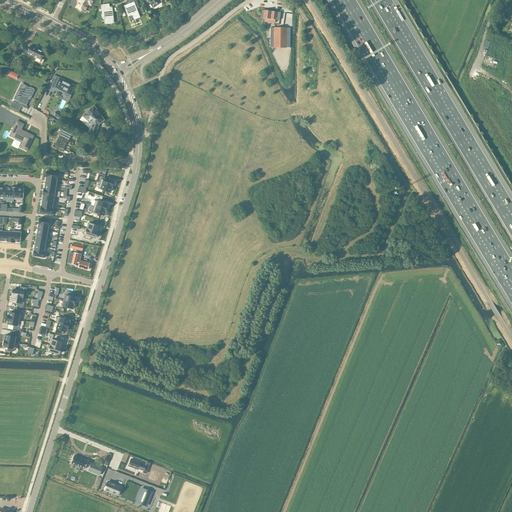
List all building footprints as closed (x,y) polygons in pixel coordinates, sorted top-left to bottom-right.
[(80,0),(76,8),(78,8),(78,9),(79,10),(80,11),(81,11),(82,11),(83,11),(85,12),(85,11),(88,4),(91,6),(93,0),(80,0)] [(161,2),(163,0),(147,0),(148,2),(149,2),(153,8),(161,2)] [(134,3),(125,6),(128,16),(133,14),(134,19),(139,17),(136,10),(134,3)] [(109,5),(102,5),(103,19),(108,19),(108,24),(114,23),(112,8),(109,8),(109,5)] [(262,10),(261,18),(279,20),(280,12),(264,10),(262,10)] [(274,33),(274,48),(286,48),(286,33),(286,28),(274,28),(274,33)] [(23,47),(21,52),(26,55),(27,53),(30,54),(41,60),(44,53),(30,46),(29,49),(23,47)] [(211,59),(207,68),(222,73),(226,64),(223,63),(223,62),(224,63),(226,58),(218,55),(217,60),(217,61),(211,59)] [(75,85),(68,82),(68,83),(59,79),(60,78),(54,75),(49,86),(55,89),(55,88),(70,95),(75,85)] [(26,105),(31,97),(35,91),(25,86),(18,101),(17,100),(15,103),(12,102),(11,103),(10,107),(19,112),(21,106),(26,109),(27,106),(26,105)] [(101,122),(104,120),(101,116),(102,116),(100,113),(99,113),(97,111),(97,110),(96,106),(94,106),(90,109),(89,108),(90,108),(89,108),(84,110),(85,113),(83,116),(87,120),(87,121),(87,122),(88,123),(89,123),(90,123),(92,124),(89,128),(90,129),(88,133),(95,136),(95,137),(98,125),(98,124),(100,122),(101,122)] [(26,150),(33,136),(20,130),(23,124),(17,122),(10,136),(23,142),(22,144),(19,143),(16,148),(22,151),(23,149),(26,150)] [(63,149),(68,140),(68,141),(72,134),(62,129),(55,144),(54,144),(52,147),(63,152),(64,149),(63,149)] [(47,171),(46,177),(59,179),(58,179),(59,173),(47,171)] [(46,177),(45,183),(58,185),(59,179),(46,177)] [(102,177),(100,182),(112,187),(112,186),(113,186),(115,182),(114,182),(114,181),(102,177)] [(100,182),(98,188),(110,192),(110,191),(111,191),(112,188),(111,187),(112,187),(100,182)] [(44,189),(57,191),(58,185),(45,183),(44,189)] [(5,187),(4,197),(14,198),(14,188),(14,187),(11,187),(11,188),(5,187)] [(14,188),(14,198),(23,198),(24,188),(18,188),(14,188)] [(44,189),(43,195),(56,197),(57,191),(44,189)] [(43,195),(42,201),(55,203),(56,197),(43,195)] [(96,200),(94,206),(106,210),(107,206),(108,204),(96,200)] [(41,206),(41,207),(54,209),(55,203),(42,201),(41,206)] [(94,206),(92,211),(104,216),(106,210),(94,206)] [(41,207),(40,213),(53,215),(54,209),(41,207)] [(85,228),(97,232),(97,231),(98,232),(99,228),(98,228),(99,227),(88,223),(86,228),(85,228)] [(83,233),(83,234),(85,235),(84,238),(90,240),(91,237),(95,238),(96,237),(97,237),(98,233),(97,233),(97,232),(85,228),(83,233)] [(2,230),(2,241),(7,242),(11,242),(12,231),(11,231),(11,232),(2,231),(3,230),(2,230)] [(12,231),(11,242),(15,243),(15,242),(20,242),(21,231),(12,231)] [(74,253),(71,264),(79,265),(78,268),(80,268),(87,270),(88,269),(89,268),(88,267),(89,263),(80,261),(81,254),(74,253)] [(12,290),(11,294),(12,294),(12,295),(25,298),(27,288),(20,287),(20,291),(13,289),(13,291),(12,290)] [(65,294),(63,300),(74,303),(76,299),(75,299),(76,297),(72,296),(73,293),(67,291),(66,295),(65,294)] [(11,296),(11,300),(12,300),(11,301),(17,302),(17,306),(23,307),(25,298),(12,295),(12,296),(11,296)] [(63,300),(61,306),(72,309),(74,303),(74,304),(74,303),(63,300)] [(8,315),(7,318),(21,320),(23,310),(16,309),(15,313),(9,312),(9,315),(8,315)] [(57,317),(56,322),(69,326),(69,323),(68,323),(69,320),(57,317)] [(7,318),(7,321),(8,321),(7,324),(13,325),(13,329),(19,330),(21,320),(7,318)] [(56,329),(55,333),(62,335),(63,331),(66,332),(67,329),(68,329),(69,326),(56,322),(55,323),(58,323),(56,329)] [(4,340),(4,341),(17,343),(14,342),(15,337),(18,337),(18,334),(12,333),(11,336),(5,335),(4,340)] [(48,344),(48,345),(61,348),(60,348),(62,342),(51,339),(49,345),(48,344)] [(4,341),(3,345),(4,345),(3,347),(7,347),(7,351),(13,352),(13,348),(16,349),(17,343),(4,341)] [(48,345),(46,350),(47,351),(47,352),(51,353),(51,352),(59,354),(59,353),(60,353),(61,349),(60,349),(61,348),(48,345)] [(74,455),(71,463),(85,469),(88,461),(74,455)] [(131,459),(128,466),(136,469),(138,469),(143,471),(143,472),(146,474),(149,464),(150,463),(147,461),(146,463),(145,465),(140,463),(141,462),(136,461),(131,459)] [(91,464),(88,470),(99,475),(102,468),(91,464)] [(107,483),(104,489),(116,494),(119,486),(121,487),(121,486),(109,482),(108,483),(107,483)] [(142,488),(137,502),(146,506),(151,492),(142,488)]
